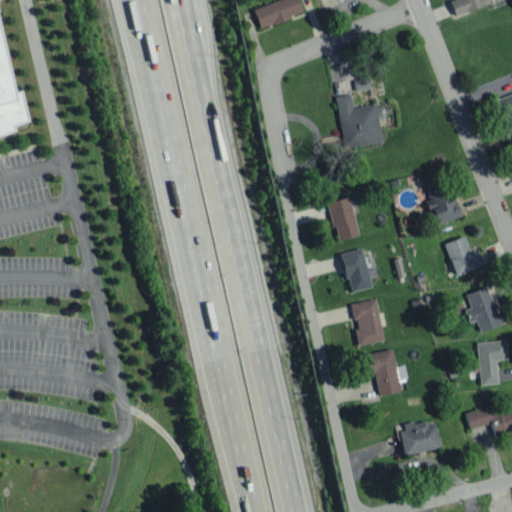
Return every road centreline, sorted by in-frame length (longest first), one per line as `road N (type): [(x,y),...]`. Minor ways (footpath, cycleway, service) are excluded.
road 1 (residential): [(419,2),(275,67),(274,104),(355,511)]
road 2 (motorway): [(304,511),(188,0)]
road 3 (motorway): [(130,0),(246,511)]
road 4 (residential): [(511,244),(418,0)]
